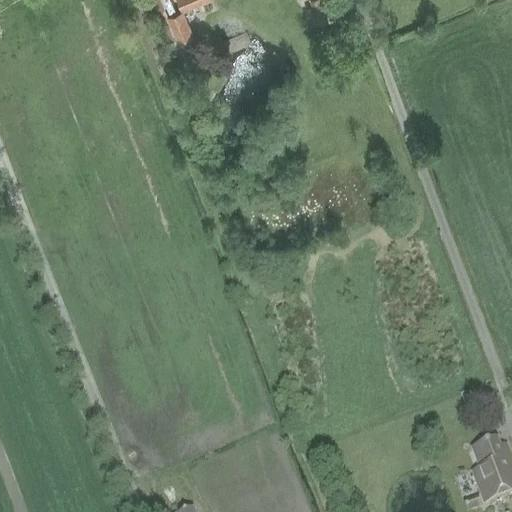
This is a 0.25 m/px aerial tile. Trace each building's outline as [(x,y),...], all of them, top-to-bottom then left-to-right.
[(174,0),(179,10),(180,12),(181,12),(207,0),(174,0)] [(312,27),(336,18),(329,0),(310,0),(312,7),(305,9),(312,27)] [(191,36),(181,12),(180,12),(179,10),(165,16),(176,42),(191,36)] [(231,54),(255,45),(250,32),(226,41),(231,54)] [(482,507),(511,495),(511,462),(507,449),(501,452),(497,443),(472,452),(479,471),(470,474),(482,507)] [(464,511),(466,511),(478,507),(474,498),(461,503),(464,511)]
